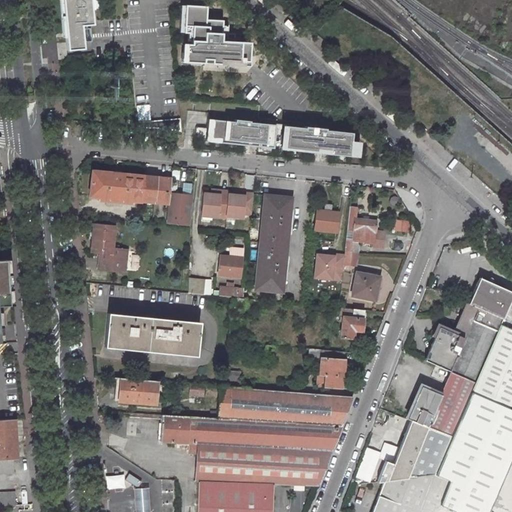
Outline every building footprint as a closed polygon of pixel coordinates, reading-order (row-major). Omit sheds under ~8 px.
[(83,0),(55,0),(60,51),(88,49),(83,0)] [(246,64),(247,40),(218,40),(219,19),(203,18),(203,5),(178,4),(177,32),(185,32),(185,42),(177,42),(177,62),(246,64)] [(136,119),(148,118),(147,95),(135,95),(136,119)] [(207,118),(205,141),(273,147),(273,149),(355,156),(356,141),(348,140),(348,130),(207,118)] [(511,174),(511,151),(506,146),(494,157),(511,174)] [(131,201),(167,205),(169,191),(170,176),(89,168),(86,196),(96,198),(96,200),(131,204),(131,201)] [(192,194),(169,191),(167,205),(165,223),(188,226),(192,194)] [(227,195),(228,192),(219,191),(218,195),(210,194),(202,194),(199,216),(225,219),(225,217),(227,195)] [(245,197),(236,196),(227,195),(225,217),(244,219),(244,215),(252,216),(254,195),(245,194),(245,197)] [(264,197),(257,289),(274,291),(283,292),(284,272),(287,273),(288,268),(285,268),(288,225),(291,226),(292,221),(289,220),(291,200),(264,197)] [(338,233),(339,213),(331,213),(331,208),(325,208),(324,212),(317,211),(316,231),(323,232),(338,233)] [(349,219),(358,220),(358,210),(350,209),(349,219)] [(349,219),(347,232),(356,233),(358,220),(349,219)] [(356,233),(355,242),(355,243),(356,243),(373,245),(375,232),(376,222),(358,220),(356,233)] [(409,221),(396,220),(395,231),(407,232),(409,221)] [(91,222),(88,252),(98,254),(96,270),(126,273),(128,249),(113,248),(115,225),(91,222)] [(384,233),(375,232),(373,245),(373,248),(382,249),(382,246),(384,233)] [(355,243),(355,242),(346,241),(345,252),(355,252),(356,243),(355,243)] [(218,274),(240,277),(242,258),(242,253),(229,252),(228,257),(220,256),(218,274)] [(344,266),(353,267),(355,252),(345,252),(345,256),(344,266)] [(334,257),(317,255),(315,278),(342,281),(344,266),(345,256),(334,255),(334,257)] [(9,257),(0,257),(0,303),(11,303),(9,257)] [(205,279),(188,277),(188,292),(204,294),(205,279)] [(379,279),(354,277),(352,300),(376,303),(379,279)] [(500,326),(508,306),(511,296),(511,293),(479,280),(463,316),(473,320),(465,339),(441,329),(427,362),(451,372),(450,374),(475,384),(500,326)] [(238,288),(221,286),(220,295),(237,297),(238,288)] [(237,305),(261,307),(261,301),(237,299),(237,305)] [(341,308),(340,319),(344,319),(364,322),(365,310),(341,308)] [(198,322),(105,312),(101,346),(194,356),(198,322)] [(343,323),(342,339),(354,340),(355,332),(362,333),(363,333),(364,322),(344,319),(343,323)] [(511,330),(500,326),(475,384),(472,391),(511,408),(511,330)] [(317,376),(316,388),(339,390),(340,378),(342,379),(344,355),(320,352),(319,376),(317,376)] [(441,396),(420,388),(416,399),(407,421),(411,422),(452,439),(472,391),(475,384),(450,374),(441,396)] [(116,378),(115,402),(155,406),(157,381),(116,378)] [(353,399),(218,389),(215,420),(341,428),(353,399)] [(511,408),(472,391),(452,439),(437,475),(451,481),(441,507),(454,511),(490,511),(511,460),(511,408)] [(274,487),(317,489),(332,453),(341,428),(215,420),(161,416),(159,442),(191,444),(190,453),(198,454),(196,483),(199,483),(274,487)] [(20,458),(18,419),(0,419),(0,459),(14,459),(20,458)] [(422,511),(437,475),(452,439),(411,422),(387,482),(384,483),(372,511),(422,511)] [(380,452),(365,447),(355,477),(369,482),(378,457),(386,460),(391,445),(383,442),(380,452)] [(0,474),(15,474),(14,459),(0,459),(0,474)] [(105,477),(106,489),(124,487),(123,474),(105,477)] [(437,475),(422,511),(438,511),(441,507),(451,481),(437,475)] [(198,504),(197,511),(272,511),(274,487),(199,483),(198,504)] [(134,488),(135,511),(149,511),(148,488),(134,488)] [(0,506),(17,505),(16,491),(0,492),(0,506)] [(188,503),(187,511),(197,511),(198,504),(188,503)]
